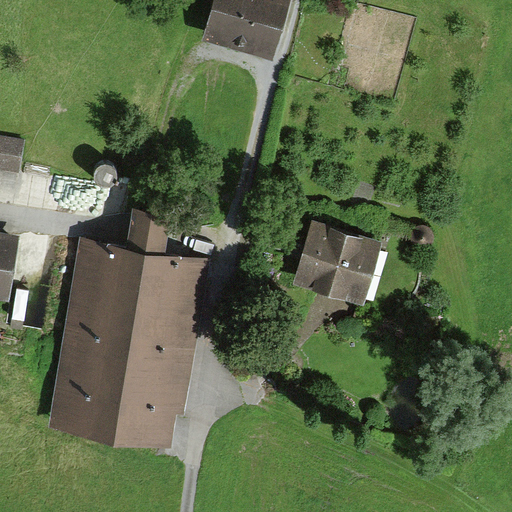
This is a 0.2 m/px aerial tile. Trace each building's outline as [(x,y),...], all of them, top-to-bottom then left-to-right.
[(286,0),(211,0),(202,34),(272,54),(286,0)] [(22,142),(0,138),(0,169),(17,172),(22,142)] [(382,235),(313,215),(294,278),(363,298),(382,235)] [(129,251),(83,244),(53,429),(171,447),(200,263),(167,258),(173,222),(135,216),(129,251)] [(16,242),(0,240),(0,299),(8,301),(16,242)]
